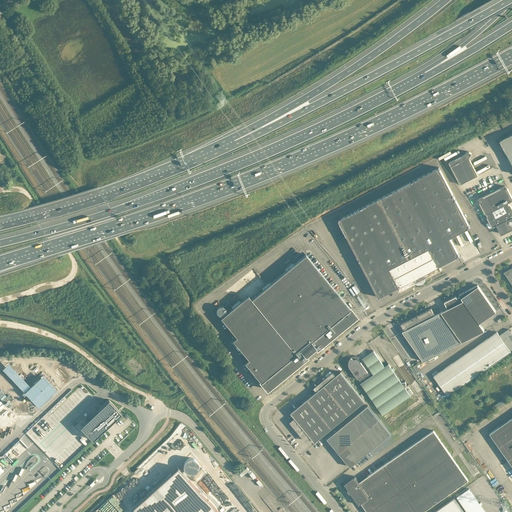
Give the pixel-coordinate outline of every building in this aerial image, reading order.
[(505,150),(508,158),(511,155),(511,134),(500,140),(505,150)] [(449,162),(460,184),(478,175),(470,159),(471,157),(470,155),(472,153),(469,151),(449,162)] [(450,237),(468,228),(470,227),(469,226),(470,226),(469,224),(456,200),(456,199),(455,198),(454,196),(454,195),(453,194),(440,169),(440,168),(439,168),(439,167),(438,168),(438,167),(437,168),(417,179),(417,178),(415,179),(413,181),(411,181),(411,182),(391,192),(390,192),(390,193),(387,194),(386,194),(386,195),(366,205),(365,206),(362,207),(361,208),(341,218),(339,219),(338,219),(339,220),(339,222),(340,222),(357,255),(357,256),(358,257),(359,260),(360,261),(378,295),(377,295),(378,296),(379,297),(380,297),(381,296),(399,286),(401,290),(417,282),(416,281),(425,277),(426,278),(441,270),(439,266),(459,255),(450,237)] [(509,204),(508,203),(511,200),(511,197),(508,188),(507,188),(506,188),(505,186),(479,199),(480,201),(480,202),(479,202),(480,202),(485,213),(485,214),(486,214),(487,215),(487,216),(487,217),(492,226),(492,227),(493,227),(497,225),(501,233),(511,228),(511,207),(511,205),(510,205),(510,204),(509,204)] [(229,311),(221,317),(228,326),(237,337),(233,340),(249,359),(245,362),(258,378),(261,382),(262,382),(267,389),(307,357),(306,356),(308,354),(311,351),(312,352),(313,352),(313,351),(314,351),(314,350),(313,350),(314,349),(316,347),(317,348),(356,316),(350,309),(350,308),(347,305),(328,281),(306,254),(294,264),(286,270),(271,283),(263,289),(252,299),(248,295),(240,301),(233,307),(231,305),(229,302),(225,306),(229,311)] [(470,289),(459,294),(460,295),(476,318),(479,322),(496,311),(493,307),(479,286),(478,285),(475,286),(474,287),(473,287),(472,287),(471,288),(470,289)] [(456,296),(449,299),(444,302),(447,308),(441,311),(462,341),(484,330),(479,322),(476,318),(460,295),(459,294),(460,295),(457,297),(456,296)] [(414,317),(413,316),(412,317),(413,318),(401,324),(404,330),(402,331),(423,361),(462,341),(441,311),(435,315),(431,308),(418,315),(417,314),(417,315),(417,316),(414,317)] [(448,396),(511,352),(510,351),(511,349),(511,334),(508,329),(499,335),(497,332),(434,376),(448,396)] [(349,363),(349,364),(349,365),(349,366),(350,367),(350,368),(358,379),(358,378),(361,382),(361,383),(383,415),(417,391),(392,354),(371,370),(363,359),(361,361),(360,360),(359,359),(358,358),(357,358),(356,358),(355,358),(354,358),(353,359),(352,357),(351,358),(350,358),(350,359),(349,360),(349,361),(349,362),(349,363)] [(323,381),(321,382),(348,414),(365,401),(341,371),(335,376),(333,373),(324,380),(323,380),(322,380),(323,381)] [(317,391),(307,399),(331,428),(348,414),(321,382),(320,383),(320,382),(319,383),(319,384),(314,388),(317,391)] [(109,399),(81,426),(93,439),(122,413),(109,399)] [(291,422),(290,422),(301,436),(302,437),(305,441),(306,440),(310,436),(315,442),(328,431),(331,428),(328,424),(307,399),(291,413),(295,418),(291,422)] [(327,438),(350,466),(391,433),(368,405),(327,438)] [(511,417),(490,433),(511,465),(511,417)] [(367,511),(422,511),(468,480),(433,430),(359,482),(355,476),(344,483),(349,489),(348,490),(349,490),(351,492),(350,493),(351,493),(359,504),(361,503),(362,504),(361,506),(365,508),(364,510),(367,511)] [(173,439),(168,443),(169,444),(171,447),(172,449),(178,444),(179,446),(180,445),(185,443),(185,442),(191,440),(190,436),(186,438),(183,440),(182,437),(179,434),(176,435),(172,439),(173,439)] [(0,474),(28,448),(20,439),(0,458),(0,474)] [(38,462),(34,456),(27,462),(28,464),(26,465),(29,468),(38,462)] [(104,466),(109,461),(105,456),(100,461),(104,466)] [(155,487),(133,507),(137,511),(218,511),(178,467),(167,477),(165,474),(153,485),(155,487)] [(202,469),(193,477),(197,482),(206,473),(202,469)] [(464,511),(454,498),(434,511),(464,511)]
